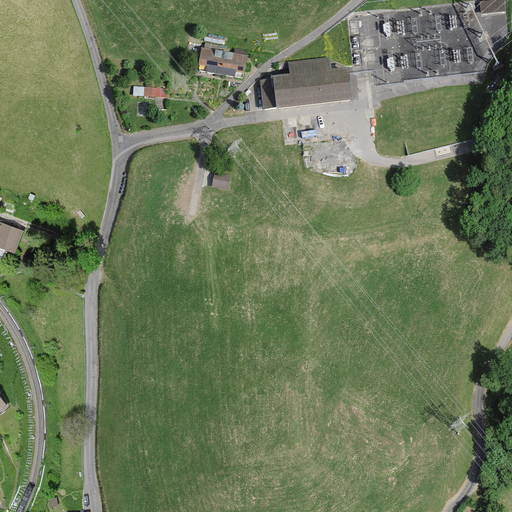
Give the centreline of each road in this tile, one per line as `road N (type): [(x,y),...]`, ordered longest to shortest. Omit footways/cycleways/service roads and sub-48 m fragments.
road 1 (unclassified): [(95,511),(90,299),(119,147)]
road 2 (residential): [(119,147),(208,124),(285,47),(351,0)]
road 3 (unclassified): [(452,511),(478,463),(483,379),(511,330)]
road 4 (unclassified): [(119,147),(78,0)]
